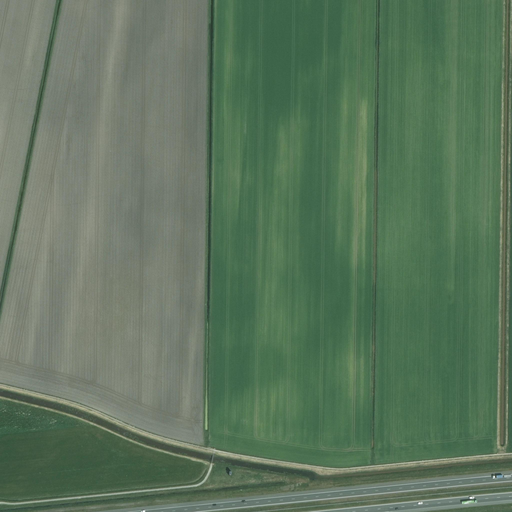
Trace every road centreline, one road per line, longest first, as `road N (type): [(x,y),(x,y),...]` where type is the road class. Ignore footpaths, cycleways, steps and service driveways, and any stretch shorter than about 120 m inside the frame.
road 1 (motorway): [(511,478),(163,511)]
road 2 (motorway): [(353,511),(511,496)]
